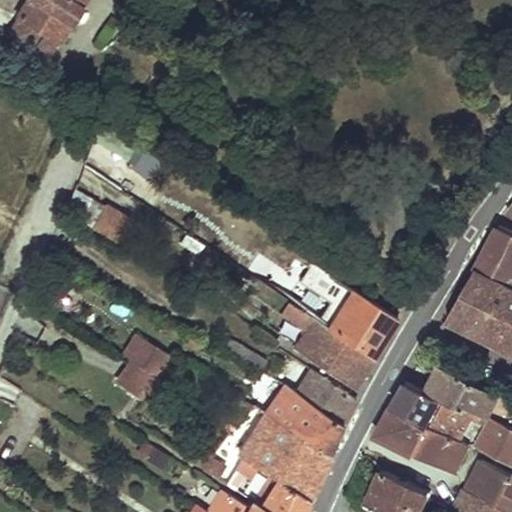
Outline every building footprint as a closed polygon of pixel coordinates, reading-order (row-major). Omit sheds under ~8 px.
[(84,0),(26,0),(15,17),(16,18),(6,35),(44,58),(55,42),(56,42),(84,0)] [(103,137),(90,165),(99,169),(111,142),(103,137)] [(105,203),(90,230),(118,246),(133,219),(105,203)] [(488,247),(478,267),(511,284),(511,232),(499,227),(488,247)] [(55,236),(49,246),(60,251),(65,241),(55,236)] [(207,248),(203,254),(209,259),(213,252),(207,248)] [(302,306),(372,356),(385,337),(398,317),(313,262),(290,298),(302,306)] [(457,303),(448,319),(511,349),(511,284),(478,267),(462,293),(457,303)] [(363,371),(372,356),(302,306),(296,316),(308,326),(294,347),(353,387),(363,371)] [(231,339),(225,348),(260,368),(265,358),(231,339)] [(143,398),(159,379),(133,363),(120,384),(143,398)] [(441,364),(427,391),(439,397),(446,400),(465,409),(468,405),(489,415),(499,394),(441,364)] [(311,368),(296,391),(343,424),(351,409),(356,398),(311,368)] [(401,393),(393,406),(425,422),(439,397),(427,391),(408,380),(401,393)] [(285,383),(266,411),(329,455),(337,438),(343,424),(296,391),(285,383)] [(429,425),(415,452),(454,471),(468,445),(458,440),(470,418),(488,427),(493,417),(489,415),(468,405),(465,409),(446,400),(431,426),(429,425)] [(385,420),(377,433),(415,452),(429,425),(425,422),(393,406),(385,420)] [(278,478),(308,498),(319,476),(329,455),(266,411),(239,455),(243,458),(257,466),(266,472),(267,470),(278,478)] [(511,426),(493,417),(488,427),(478,445),(511,461),(511,426)] [(193,461),(215,476),(223,464),(213,456),(215,453),(203,446),(193,461)] [(243,458),(236,468),(245,473),(251,477),(257,466),(243,458)] [(511,473),(480,459),(465,488),(511,511),(511,473)] [(226,483),(235,489),(245,473),(236,468),(226,483)] [(382,469),(366,504),(383,511),(423,511),(421,511),(430,492),(382,469)] [(278,478),(261,506),(270,511),(302,511),(308,498),(278,478)] [(238,499),(222,488),(207,510),(210,511),(270,511),(261,506),(253,501),(251,506),(238,499)] [(511,511),(465,488),(461,496),(454,510),(458,511),(511,511)] [(205,511),(207,510),(195,502),(188,511),(205,511)]
